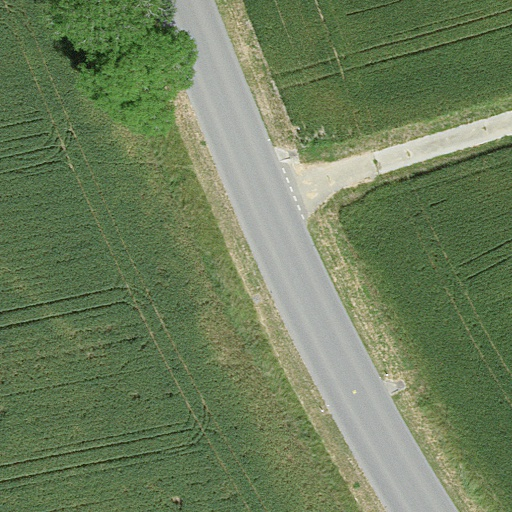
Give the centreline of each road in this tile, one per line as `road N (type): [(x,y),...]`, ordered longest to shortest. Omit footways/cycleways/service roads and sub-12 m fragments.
road 1 (tertiary): [(417,511),(258,201),(178,0)]
road 2 (track): [(511,126),(258,201)]
